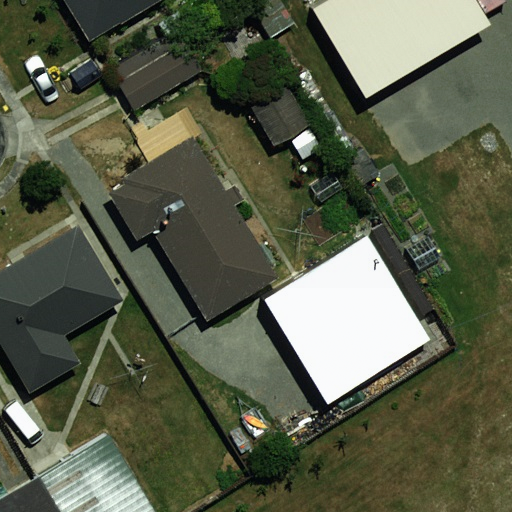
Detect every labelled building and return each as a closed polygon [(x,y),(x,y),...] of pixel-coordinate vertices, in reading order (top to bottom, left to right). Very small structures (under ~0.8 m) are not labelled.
[(60,0),(89,47),(166,0),(60,0)] [(484,0),(329,0),(312,9),(361,94),(495,20),(484,0)] [(195,23),(123,67),(146,101),(222,63),(195,23)] [(204,134),(112,186),(139,233),(149,227),(202,321),(284,274),(204,134)] [(99,216),(0,270),(0,302),(48,390),(110,356),(96,332),(148,304),(99,216)] [(374,242),(270,301),(326,399),(431,339),(374,242)] [(188,511),(140,433),(70,469),(99,511),(188,511)] [(99,511),(70,469),(14,497),(23,511),(99,511)]
